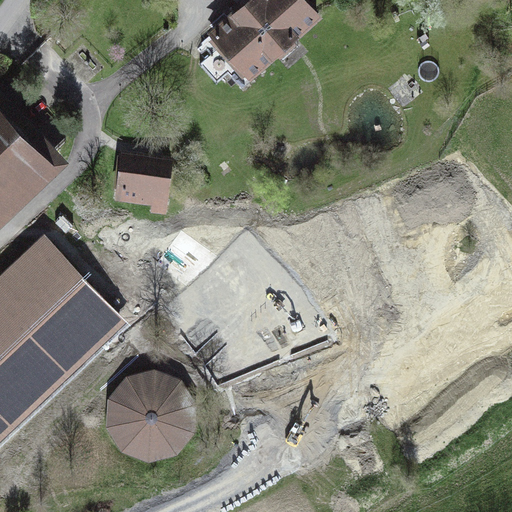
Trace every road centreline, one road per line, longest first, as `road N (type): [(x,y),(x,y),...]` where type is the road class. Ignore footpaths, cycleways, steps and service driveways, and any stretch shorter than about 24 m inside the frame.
road 1 (unknown): [(87,109),(95,130),(91,162),(0,253)]
road 2 (unknown): [(87,109),(150,75),(173,51),(187,33),(189,0)]
